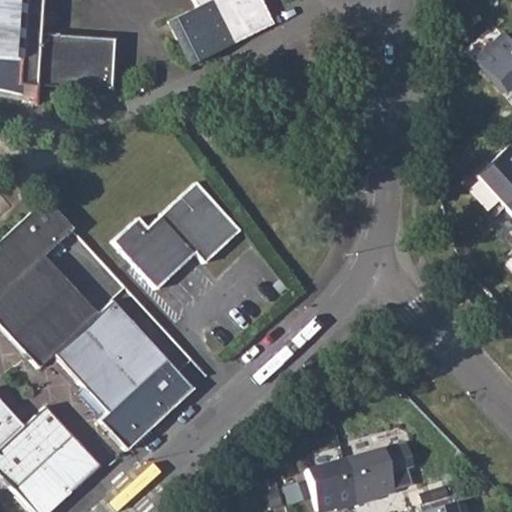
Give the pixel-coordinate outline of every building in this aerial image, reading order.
[(0,0),(0,59),(23,61),(26,0),(0,0)] [(26,0),(23,61),(22,82),(33,85),(112,91),(115,38),(40,33),(42,0),(26,0)] [(191,0),(195,8),(167,22),(189,65),(271,24),(258,0),(191,0)] [(500,34),(471,62),(502,95),(511,83),(511,42),(510,44),(500,34)] [(22,82),(23,61),(0,59),(0,90),(21,95),(22,82)] [(472,179),(498,207),(511,194),(511,154),(506,147),(472,179)] [(110,242),(128,262),(154,290),(180,266),(171,256),(184,244),(193,254),(202,263),(237,231),(193,184),(144,229),(134,218),(110,242)] [(511,194),(498,207),(511,222),(511,194)] [(43,199),(0,238),(0,314),(1,314),(10,323),(23,338),(32,348),(28,351),(24,355),(36,368),(52,355),(105,413),(97,421),(125,451),(194,389),(111,301),(96,314),(43,256),(71,230),(43,199)] [(28,351),(32,348),(23,338),(10,323),(1,314),(0,314),(0,328),(24,355),(28,351)] [(0,478),(30,511),(49,511),(99,465),(44,406),(25,426),(0,398),(0,478)] [(380,447),(342,458),(355,505),(375,500),(374,495),(393,490),(380,447)] [(355,505),(342,458),(304,469),(315,511),(316,511),(334,507),(335,511),(355,505)] [(454,511),(452,503),(419,511),(454,511)]
